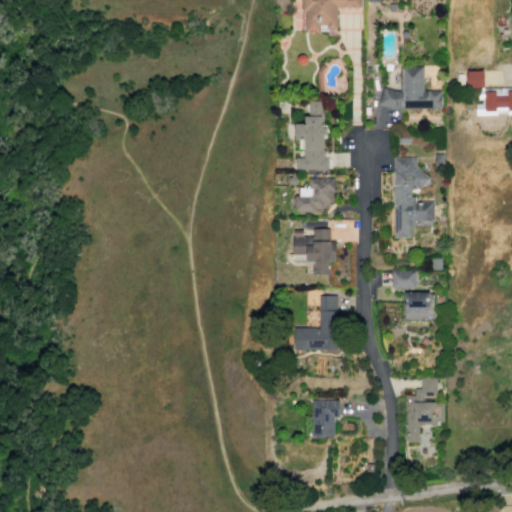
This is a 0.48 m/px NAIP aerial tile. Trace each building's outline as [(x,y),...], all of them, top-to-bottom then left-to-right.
[(305,32),(305,11),(301,11),(301,0),(360,0),(360,6),(336,7),(336,29),(326,29),(326,25),(319,25),(319,32),(305,32)] [(296,57),(299,54),(303,54),(306,57),(306,61),(303,64),(299,64),(296,62),(296,57)] [(392,108),(441,108),(441,91),(423,91),(423,66),(399,66),(399,91),(394,91),(383,87),(378,104),(392,108)] [(466,87),(466,68),(483,68),(483,88),(478,88),(466,87)] [(476,114),(475,104),(482,104),(482,98),(478,98),(478,88),(483,88),(511,87),(511,114),(507,114),(507,110),(496,110),(496,114),(476,114)] [(295,170),(295,157),(303,157),(303,140),(294,140),(294,123),(303,123),(303,115),(308,115),(308,100),(321,100),(321,110),(322,110),(322,127),(325,127),(325,135),(323,135),(323,158),(327,158),(327,170),(295,170)] [(399,143),(409,143),(409,130),(400,130),(400,137),(399,137),(399,143)] [(434,153),(443,153),(443,165),(434,165),(434,153)] [(393,157),(415,157),(415,165),(428,178),(418,189),(414,186),(409,186),(410,196),(414,196),(414,202),(420,202),(420,201),(433,201),(433,220),(411,220),(410,237),(392,238),(393,157)] [(294,212),(315,212),(315,207),(322,207),(322,201),(330,202),(330,191),(333,191),(333,178),(307,178),(307,188),(298,188),(298,196),(294,196),(294,212)] [(312,228),(329,228),(329,240),(335,241),(335,262),(329,262),(329,274),(311,274),(311,261),(305,261),(305,254),(291,254),(292,236),(292,229),(312,229),(312,228)] [(414,270),(414,288),(391,288),(391,270),(414,270)] [(404,292),(429,292),(429,307),(427,307),(427,313),(418,313),(418,316),(404,317),(404,302),(405,302),(405,298),(404,298),(404,292)] [(318,295),(336,295),(337,349),(293,349),(293,327),(314,327),(319,327),(318,295)] [(420,377),(436,377),(436,396),(433,396),(433,401),(443,401),(443,422),(434,422),(434,424),(418,424),(418,441),(405,441),(406,395),(414,395),(414,388),(420,388),(420,377)] [(311,400),(338,400),(338,417),(334,417),(334,436),(310,436),(311,400)]
